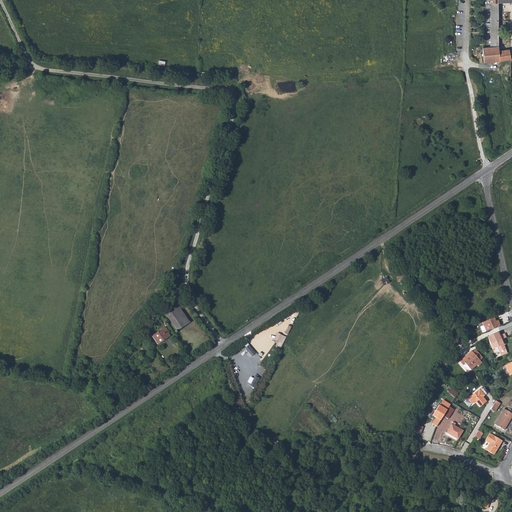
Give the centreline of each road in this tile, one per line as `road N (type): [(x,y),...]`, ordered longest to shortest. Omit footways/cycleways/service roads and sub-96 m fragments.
road 1 (unclassified): [(0,0),(32,66),(233,93),(186,269),(192,301),(223,346)]
road 2 (tertiary): [(223,346),(483,170)]
road 3 (tertiary): [(0,493),(223,346)]
road 4 (track): [(431,450),(349,463),(276,450)]
road 5 (residential): [(483,170),(511,303)]
